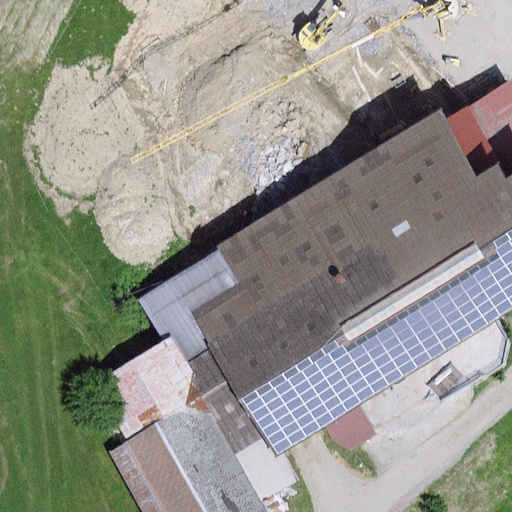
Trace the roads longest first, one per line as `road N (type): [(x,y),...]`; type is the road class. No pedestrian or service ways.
road 1 (track): [(393,511),(511,387)]
road 2 (track): [(393,0),(451,10),(511,44)]
